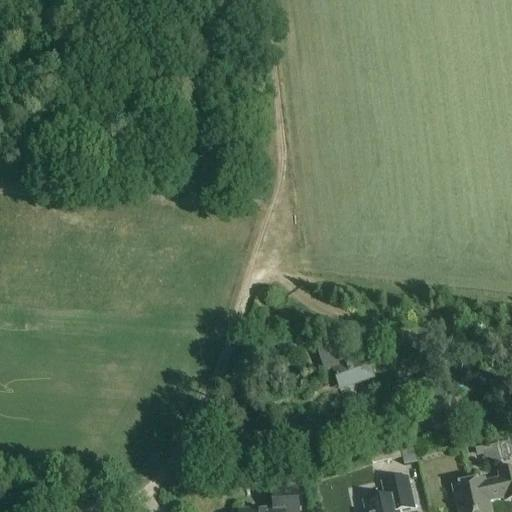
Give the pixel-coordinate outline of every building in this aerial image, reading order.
[(343,353),(325,359),(328,369),(346,363),(343,353)] [(372,380),(371,375),(366,362),(357,365),(357,364),(335,372),(342,391),(372,380)] [(417,389),(425,412),(441,407),(433,383),(417,389)] [(412,443),(369,452),(372,466),(402,460),(404,468),(417,465),(412,443)] [(511,443),(482,450),(485,467),(511,460),(511,443)] [(511,502),(511,472),(498,476),(500,481),(485,485),(484,482),(452,489),(457,511),(491,511),(489,504),(504,501),(505,504),(511,502)] [(406,511),(414,510),(407,479),(382,485),(385,500),(364,505),(365,511),(406,511)] [(298,511),(297,489),(272,491),(273,510),(249,511),(298,511)]
